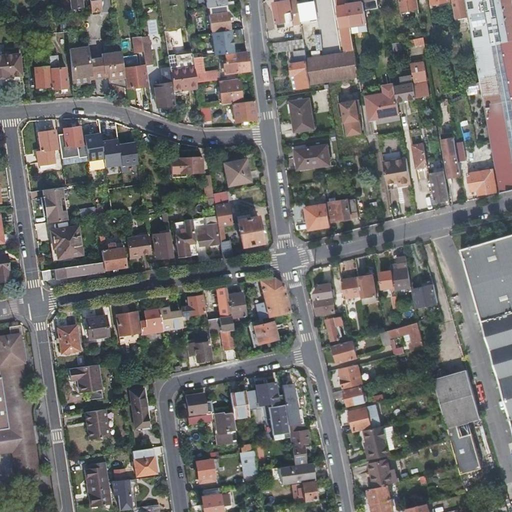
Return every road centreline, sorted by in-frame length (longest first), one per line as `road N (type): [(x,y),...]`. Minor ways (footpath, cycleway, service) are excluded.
road 1 (residential): [(313,354),(171,388),(166,412),(182,511)]
road 2 (residential): [(5,113),(98,109),(194,138),(267,135)]
road 3 (residential): [(289,260),(36,302)]
road 4 (residential): [(289,260),(511,204)]
road 5 (residential): [(36,302),(68,511)]
road 6 (residential): [(5,113),(36,302)]
road 7 (residential): [(347,511),(313,354)]
road 8 (residential): [(267,135),(248,0)]
road 9 (residential): [(289,260),(267,135)]
